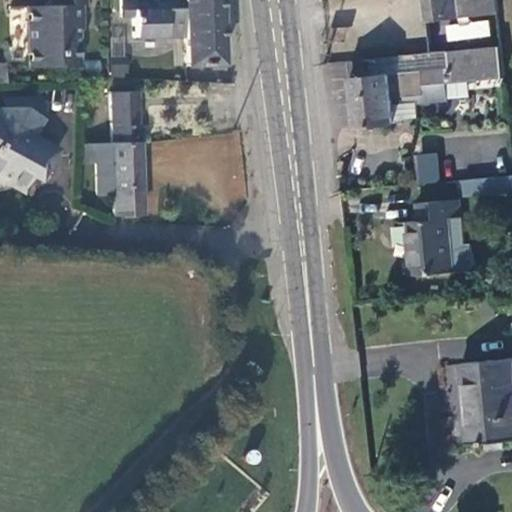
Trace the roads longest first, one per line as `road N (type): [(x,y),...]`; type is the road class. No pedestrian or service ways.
road 1 (secondary): [(354,511),(329,418),(288,0)]
road 2 (secondary): [(259,0),(309,422),(306,511)]
road 3 (unknown): [(264,39),(396,13)]
